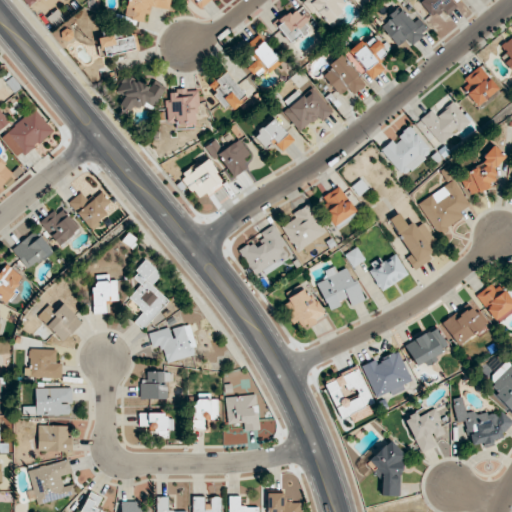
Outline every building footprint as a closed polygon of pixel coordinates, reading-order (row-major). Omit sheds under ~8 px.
[(146,22),(148,7),(169,10),(170,0),(127,0),(125,19),(146,22)] [(192,0),(198,8),(205,4),(201,0),(192,0)] [(323,25),(348,6),(343,0),(305,0),(305,1),(323,25)] [(417,0),(431,15),(440,7),(447,15),(457,6),(451,0),(417,0)] [(306,29),(303,26),(308,21),(294,6),(274,25),(291,43),(306,29)] [(379,25),(398,46),(406,39),(411,45),(428,30),(418,18),(413,22),(400,7),(379,25)] [(132,36),(125,37),(124,31),(98,36),(102,57),(135,50),(132,36)] [(511,70),(511,35),(500,46),(505,53),(500,57),(511,70)] [(255,61),(247,68),(258,80),(280,61),(257,36),(247,44),(253,51),(249,55),(255,61)] [(361,40),(347,51),(371,80),(384,69),(378,61),(388,53),(375,37),(365,45),(361,40)] [(353,94),(365,85),(341,54),(328,64),(331,69),(323,75),(338,95),(348,88),(353,94)] [(459,85),(476,106),(498,89),(480,67),(459,85)] [(240,104),(238,101),(245,96),(226,71),(210,84),(231,111),(240,104)] [(150,112),(160,94),(127,73),(116,92),(124,97),(119,106),(129,112),(135,103),(150,112)] [(166,124),(198,122),(197,90),(169,91),(170,101),(165,101),(166,124)] [(431,109),(417,121),(441,147),(470,120),(453,101),(436,116),(431,109)] [(5,134),(25,156),(53,131),(34,109),(5,134)] [(294,141),(273,119),(254,137),(265,148),(272,142),(282,152),(294,141)] [(392,139),(380,149),(403,176),(432,152),(410,126),(393,141),(392,139)] [(242,160),(249,154),(238,139),(217,155),(234,178),(247,167),(242,160)] [(474,197),(497,173),(493,169),(505,156),(493,145),(458,182),(474,197)] [(198,201),(224,183),(207,159),(181,177),(198,201)] [(0,192),(15,175),(0,162),(0,192)] [(469,205),(453,180),(417,203),(438,235),(464,219),(459,211),(469,205)] [(319,198),(334,225),(355,212),(340,186),(319,198)] [(81,192),(68,203),(90,230),(108,215),(102,208),(109,202),(101,192),(89,202),(81,192)] [(324,237),(310,205),(292,212),(295,220),(283,225),(293,250),(324,237)] [(41,221),(56,246),(78,232),(63,207),(41,221)] [(388,219),(410,254),(406,257),(414,270),(431,259),(427,253),(437,247),(422,223),(415,227),(412,222),(406,225),(398,213),(388,219)] [(238,250),(254,276),(262,271),(265,274),(292,256),(272,226),(260,233),(264,240),(255,246),(252,242),(238,250)] [(12,247),(25,268),(50,253),(37,232),(12,247)] [(381,262),(378,258),(366,265),(381,290),(407,274),(395,253),(381,262)] [(316,283),(329,311),(339,306),(338,302),(347,298),(351,306),(363,301),(347,267),(337,272),(334,266),(324,271),(327,278),(316,283)] [(0,300),(17,300),(18,271),(1,270),(0,300)] [(168,301),(148,284),(150,282),(138,272),(133,278),(140,285),(128,299),(143,312),(134,323),(142,330),(168,301)] [(511,302),(494,280),(476,295),(498,323),(511,311),(511,302)] [(293,324),(299,321),(304,331),(316,324),(314,319),(324,313),(312,293),(306,297),(302,290),(281,303),(293,324)] [(36,318),(63,342),(82,322),(62,304),(55,312),(48,305),(36,318)] [(441,322),(456,345),(484,327),(471,306),(455,316),(453,314),(441,322)] [(148,333),(152,348),(161,346),(165,363),(196,354),(188,325),(170,329),(170,328),(148,333)] [(404,346),(418,369),(437,357),(435,354),(448,346),(436,326),(404,346)] [(56,350),(30,349),(29,378),(61,378),(61,363),(56,363),(56,350)] [(375,399),(404,387),(403,384),(410,381),(399,351),(375,361),(375,360),(362,365),(375,399)] [(484,383),(511,411),(511,366),(506,361),(484,383)] [(339,417),(373,403),(357,367),(324,382),(339,417)] [(165,400),(166,381),(169,381),(169,372),(146,372),(146,380),(140,380),(140,399),(165,400)] [(228,425),(243,423),(244,432),(260,430),(255,394),(224,398),(228,425)] [(451,399),(456,423),(465,421),(470,445),(482,443),(483,447),(494,445),(493,439),(503,437),(501,428),(509,426),(505,408),(466,416),(462,396),(451,399)] [(193,430),(210,430),(209,419),(217,419),(216,399),(192,400),(193,430)] [(164,413),(138,414),(139,427),(149,427),(149,436),(173,435),(172,419),(164,419),(164,413)] [(72,452),(72,437),(68,437),(68,426),(38,426),(37,451),(72,452)] [(400,496),(401,444),(379,443),(378,457),(377,457),(375,495),(400,496)] [(37,505),(75,495),(73,485),(63,488),(60,476),(71,473),(68,460),(27,470),(37,505)] [(103,511),(97,510),(102,498),(89,492),(80,511),(103,511)] [(283,494),(267,493),(266,511),(300,511),(300,502),(283,502),(283,494)] [(184,511),(185,511),(167,511),(168,497),(157,497),(156,511),(184,511)] [(191,511),(220,511),(220,497),(206,497),(192,497),(191,511)] [(257,511),(258,508),(239,507),(240,497),(228,497),(227,511),(257,511)] [(121,502),(120,511),(147,511),(148,503),(121,502)]
